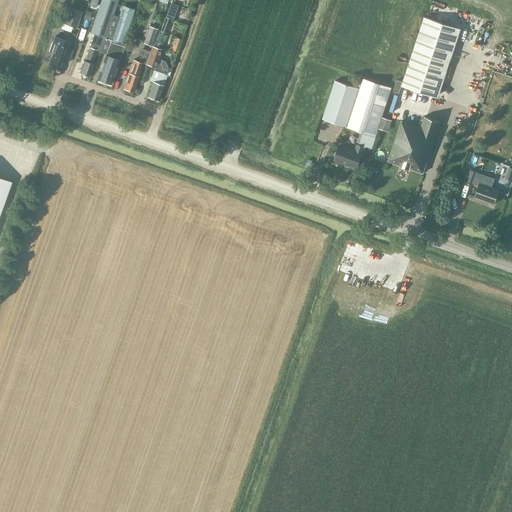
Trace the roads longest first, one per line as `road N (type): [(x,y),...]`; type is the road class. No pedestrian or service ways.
road 1 (unclassified): [(511,268),(0,89)]
road 2 (unknown): [(410,232),(470,58)]
